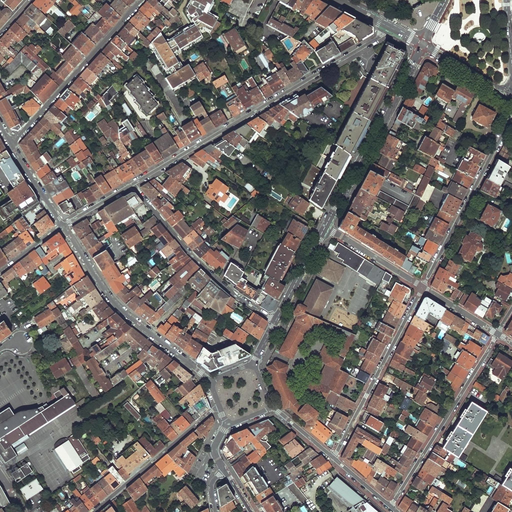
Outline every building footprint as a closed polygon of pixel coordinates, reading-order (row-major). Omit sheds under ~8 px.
[(0,0),(4,3),(13,12),(23,0),(0,0)] [(35,0),(32,4),(44,15),(45,14),(53,4),(49,0),(35,0)] [(68,0),(74,5),(69,11),(75,17),(80,12),(78,10),(81,7),(79,5),(73,0),(68,0)] [(115,0),(109,7),(120,17),(125,12),(129,8),(120,0),(115,0)] [(120,0),(129,8),(133,4),(136,0),(120,0)] [(192,70),(189,65),(181,69),(175,59),(174,58),(173,56),(180,52),(183,50),(190,46),(193,44),(199,40),(202,38),(200,34),(199,32),(205,29),(211,32),(217,21),(213,19),(206,14),(210,6),(214,1),(211,0),(190,0),(192,1),(188,8),(186,7),(185,10),(187,13),(193,22),(194,25),(191,27),(185,31),(181,33),(175,37),(165,43),(159,34),(155,39),(151,44),(146,49),(156,64),(172,90),(175,88),(176,90),(193,79),(192,78),(196,76),(192,70)] [(148,0),(147,2),(160,14),(162,11),(171,19),(168,21),(170,23),(167,26),(165,28),(166,29),(180,20),(177,15),(174,18),(168,13),(154,0),(148,0)] [(280,0),(280,1),(279,3),(291,10),(296,0),(280,0)] [(296,0),(291,10),(294,11),(296,8),(302,11),(300,14),(302,16),(304,13),(312,0),(296,0)] [(316,0),(312,0),(304,13),(309,17),(322,3),(317,0),(316,0)] [(145,4),(143,6),(152,15),(154,13),(167,26),(170,23),(168,21),(160,14),(147,2),(145,4)] [(0,28),(8,19),(7,19),(13,12),(4,3),(5,9),(4,9),(2,11),(0,9),(0,28)] [(322,3),(309,17),(315,21),(320,16),(329,7),(324,4),(322,3)] [(58,4),(56,6),(58,9),(69,19),(70,18),(71,17),(67,13),(68,12),(58,4)] [(106,4),(98,14),(112,27),(116,22),(120,17),(109,7),(107,5),(106,4)] [(141,9),(139,11),(150,22),(151,20),(149,19),(152,15),(143,6),(141,9)] [(209,14),(212,7),(210,6),(206,14),(213,19),(214,17),(209,14)] [(329,7),(320,16),(323,19),(320,21),(320,24),(322,26),(325,26),(328,23),(330,25),(331,24),(342,14),(335,10),(329,7)] [(172,8),(168,13),(174,18),(177,15),(178,14),(172,8)] [(100,21),(97,23),(93,20),(94,19),(89,15),(88,16),(87,15),(85,16),(89,21),(90,22),(92,24),(104,35),(108,31),(112,27),(98,14),(96,13),(94,10),(93,9),(92,11),(96,16),(95,17),(100,21)] [(136,14),(133,18),(144,28),(151,35),(155,39),(159,34),(161,32),(157,29),(157,28),(153,33),(152,32),(153,31),(147,25),(150,22),(139,11),(136,14)] [(19,18),(15,23),(26,33),(30,37),(32,34),(29,31),(33,27),(37,30),(35,31),(37,32),(38,31),(41,33),(44,31),(24,13),(19,18)] [(342,14),(331,24),(339,32),(354,20),(348,17),(342,14)] [(271,18),(268,24),(279,30),(283,23),(286,18),(282,16),(278,22),(271,18)] [(131,20),(128,23),(138,32),(142,36),(144,33),(142,31),(144,28),(133,18),(131,20)] [(68,20),(58,32),(60,34),(63,37),(74,26),(70,22),(68,20)] [(339,32),(333,36),(340,39),(342,36),(344,37),(346,33),(354,37),(358,43),(362,41),(361,40),(371,34),(371,29),(362,24),(354,20),(339,32)] [(12,26),(9,30),(18,37),(20,39),(20,40),(26,33),(15,23),(12,26)] [(126,25),(124,28),(134,37),(138,32),(128,23),(126,25)] [(283,23),(279,30),(290,36),(292,38),(299,29),(295,27),(294,29),(283,23)] [(92,24),(83,34),(95,45),(99,40),(104,35),(92,24)] [(49,35),(54,31),(50,27),(45,32),(49,35)] [(120,32),(116,36),(127,45),(134,37),(124,28),(120,32)] [(234,28),(222,36),(236,57),(248,49),(234,28)] [(299,29),(292,38),(294,38),(296,40),(305,31),(301,28),(299,29)] [(4,36),(0,39),(0,41),(6,48),(9,50),(12,54),(15,51),(11,48),(10,48),(9,46),(18,37),(9,30),(4,36)] [(305,31),(296,40),(301,43),(304,40),(308,44),(313,40),(310,37),(311,36),(305,31)] [(58,32),(51,39),(53,41),(60,34),(58,32)] [(82,33),(72,45),(73,46),(85,57),(90,50),(95,45),(83,34),(82,33)] [(151,35),(146,40),(151,44),(155,39),(151,35)] [(114,39),(111,43),(124,55),(125,53),(122,50),(124,48),(127,50),(126,51),(130,55),(133,52),(129,47),(127,45),(116,36),(114,39)] [(143,41),(141,44),(146,49),(151,44),(146,40),(142,36),(140,38),(143,41)] [(354,37),(336,48),(340,54),(347,49),(358,43),(354,37)] [(50,40),(47,43),(60,55),(61,54),(59,51),(59,50),(54,45),(55,44),(50,40)] [(303,45),(291,58),(302,76),(308,73),(302,64),(308,58),(315,51),(308,44),(304,40),(301,43),(303,45)] [(111,43),(106,48),(116,57),(118,55),(126,62),(129,59),(124,55),(111,43)] [(333,43),(321,49),(320,47),(315,51),(322,64),(340,54),(336,48),(333,43)] [(132,44),(129,47),(133,52),(134,53),(139,57),(142,53),(140,51),(132,44)] [(26,45),(24,47),(20,51),(36,66),(43,73),(49,67),(37,55),(33,52),(26,45)] [(73,46),(62,57),(66,61),(74,69),(79,63),(85,57),(73,46)] [(370,77),(369,80),(385,88),(389,80),(391,77),(397,64),(399,61),(402,54),(387,46),(381,57),(371,75),(370,77)] [(6,48),(0,55),(2,57),(6,52),(9,50),(6,48)] [(103,51),(101,54),(116,68),(118,66),(118,65),(112,60),(114,58),(114,59),(116,57),(106,48),(103,51)] [(269,49),(265,50),(267,53),(265,54),(269,59),(274,56),(270,49),(269,49)] [(9,50),(6,52),(11,56),(6,61),(7,62),(8,64),(15,56),(12,54),(9,50)] [(20,51),(15,56),(8,64),(3,70),(8,76),(21,62),(31,71),(36,66),(20,51)] [(134,53),(129,59),(133,63),(139,57),(134,53)] [(94,61),(88,68),(97,77),(98,78),(100,76),(98,74),(106,64),(115,72),(117,69),(116,68),(101,54),(94,61)] [(0,66),(3,70),(8,64),(7,62),(3,66),(0,63),(0,61),(0,57),(2,61),(4,59),(2,57),(0,55),(0,66)] [(293,68),(288,72),(282,63),(279,65),(290,83),(296,79),(302,76),(291,58),(288,60),(293,68)] [(66,61),(56,73),(63,80),(69,73),(74,69),(66,61)] [(276,68),(274,69),(277,73),(285,87),(288,85),(290,83),(279,65),(277,62),(276,63),(281,70),(278,72),(276,68)] [(204,64),(192,70),(196,76),(199,82),(213,73),(207,63),(204,65),(204,64)] [(151,70),(180,116),(186,112),(172,90),(156,64),(151,70)] [(425,64),(417,79),(423,83),(424,82),(429,73),(430,74),(431,72),(434,74),(437,69),(435,68),(429,64),(428,64),(427,64),(425,64)] [(31,71),(21,81),(25,85),(30,91),(35,97),(42,104),(46,99),(54,90),(58,86),(46,75),(43,73),(36,66),(31,71)] [(118,66),(116,68),(117,69),(123,74),(125,72),(118,66)] [(84,73),(79,77),(89,86),(97,77),(88,68),(84,73)] [(55,75),(52,78),(48,74),(46,75),(58,86),(61,83),(63,80),(56,73),(52,70),(51,72),(55,75)] [(277,73),(265,80),(273,93),(279,90),(285,87),(277,73)] [(225,75),(213,83),(217,89),(229,82),(225,75)] [(76,81),(73,84),(85,95),(88,93),(84,89),(86,88),(89,90),(91,88),(89,86),(79,77),(76,81)] [(136,77),(125,87),(131,93),(129,95),(130,96),(131,96),(136,101),(135,102),(141,108),(139,110),(140,111),(146,116),(156,107),(150,100),(152,98),(151,97),(150,98),(145,93),(146,92),(140,86),(143,83),(142,81),(141,82),(136,77)] [(263,83),(257,87),(265,99),(270,96),(273,93),(265,80),(264,77),(261,79),(263,83)] [(253,89),(250,91),(246,85),(245,85),(243,83),(241,84),(243,87),(254,105),(259,102),(265,99),(257,87),(253,80),(251,78),(248,80),(253,89)] [(417,79),(412,89),(418,92),(423,83),(417,79)] [(369,80),(352,113),(367,121),(371,114),(373,110),(379,98),(381,94),(385,88),(369,80)] [(0,101),(14,92),(15,91),(25,85),(21,81),(10,89),(5,92),(0,84),(0,101)] [(451,97),(461,102),(451,120),(458,124),(474,92),(458,82),(454,91),(451,97)] [(71,87),(68,90),(77,98),(80,94),(83,97),(85,95),(73,84),(71,87)] [(435,95),(448,103),(451,97),(454,91),(441,84),(435,95)] [(25,85),(15,91),(17,95),(23,92),(25,94),(30,91),(25,85)] [(106,93),(103,95),(101,98),(100,99),(107,109),(112,104),(110,102),(118,93),(112,85),(112,86),(109,89),(106,93)] [(236,86),(232,88),(235,93),(245,111),(251,107),(254,105),(243,87),(239,90),(236,86)] [(331,96),(320,87),(305,97),(312,108),(317,106),(320,104),(321,105),(326,102),(325,101),(328,99),(331,96)] [(64,95),(60,99),(67,106),(68,107),(72,103),(73,104),(75,102),(74,101),(77,98),(68,90),(64,95)] [(14,92),(0,101),(0,109),(8,105),(6,101),(12,97),(11,96),(15,94),(14,92)] [(235,98),(229,102),(227,100),(224,102),(234,117),(235,117),(241,113),(245,111),(235,93),(233,94),(235,98)] [(313,110),(312,108),(305,97),(304,95),(298,98),(297,96),(293,98),(290,100),(287,102),(286,100),(279,104),(297,118),(298,118),(313,110)] [(35,97),(24,103),(26,104),(22,108),(31,116),(36,111),(42,104),(35,97)] [(408,97),(403,107),(413,113),(415,110),(409,107),(413,99),(408,97)] [(57,103),(54,106),(61,112),(67,106),(60,99),(57,103)] [(126,103),(122,105),(128,116),(131,115),(126,103)] [(270,109),(264,113),(274,120),(282,126),(289,118),(294,122),(297,118),(279,104),(270,109)] [(8,105),(0,109),(0,110),(2,115),(3,115),(11,110),(8,105)] [(416,115),(423,119),(424,116),(428,109),(422,105),(416,115)] [(51,109),(49,111),(60,122),(66,127),(68,125),(59,117),(62,113),(61,112),(54,106),(51,109)] [(472,118),(488,127),(495,114),(479,106),(472,118)] [(86,110),(81,115),(80,115),(79,116),(81,119),(90,109),(87,107),(85,109),(86,110)] [(416,115),(413,113),(403,107),(396,119),(401,122),(411,128),(414,122),(414,121),(415,120),(416,120),(417,122),(422,125),(424,124),(425,123),(428,118),(424,116),(423,119),(416,115)] [(11,110),(3,115),(10,130),(17,132),(21,127),(11,110)] [(214,111),(211,113),(212,115),(209,117),(216,128),(222,124),(227,121),(221,110),(215,113),(214,111)] [(47,114),(44,117),(59,131),(62,128),(57,124),(60,122),(49,111),(47,114)] [(156,117),(164,129),(178,151),(182,148),(185,147),(178,136),(175,138),(165,123),(164,123),(163,121),(167,119),(165,116),(163,113),(156,117)] [(261,115),(257,117),(269,125),(270,126),(274,120),(264,113),(261,115)] [(352,113),(335,145),(337,147),(349,156),(351,151),(352,149),(353,147),(364,127),(365,125),(367,121),(352,113)] [(434,127),(443,132),(449,136),(451,137),(455,131),(439,122),(440,120),(441,120),(444,114),(442,113),(434,127)] [(42,119),(39,123),(48,131),(49,129),(58,137),(60,136),(63,138),(65,136),(59,131),(44,117),(42,119)] [(199,123),(206,134),(212,131),(216,128),(209,117),(199,123)] [(252,120),(245,124),(256,132),(263,137),(266,132),(265,131),(269,125),(257,117),(252,120)] [(192,120),(191,120),(192,122),(201,137),(206,134),(199,123),(197,119),(193,121),(192,120)] [(129,161),(125,163),(134,177),(138,174),(141,173),(132,159),(125,148),(119,140),(119,139),(119,131),(119,128),(114,120),(110,123),(113,127),(107,132),(120,151),(118,152),(121,157),(123,160),(126,158),(129,161)] [(124,127),(119,131),(119,139),(119,140),(126,136),(133,131),(134,133),(135,132),(127,120),(126,121),(123,120),(122,121),(122,124),(121,124),(124,127)] [(192,122),(181,128),(183,131),(190,143),(196,140),(201,137),(192,122)] [(34,128),(19,145),(23,151),(26,157),(36,150),(41,147),(44,144),(42,143),(37,147),(38,147),(36,149),(30,141),(34,137),(39,141),(48,131),(39,123),(34,128)] [(240,128),(234,131),(247,142),(248,143),(256,132),(245,124),(240,128)] [(138,125),(137,126),(139,130),(138,130),(144,138),(146,137),(147,137),(148,137),(140,125),(139,126),(138,125)] [(427,138),(436,143),(438,140),(441,135),(443,132),(434,127),(433,127),(427,138)] [(176,128),(173,129),(178,136),(185,147),(188,145),(190,143),(183,131),(180,133),(176,128)] [(70,131),(65,136),(63,138),(69,146),(79,138),(81,137),(80,135),(78,137),(77,135),(73,138),(70,135),(74,131),(72,129),(70,131)] [(164,137),(153,144),(163,159),(178,151),(164,129),(160,131),(164,137)] [(461,133),(455,130),(455,131),(451,137),(457,140),(461,133)] [(134,133),(133,131),(126,136),(131,143),(133,142),(133,141),(134,140),(135,140),(138,139),(134,133)] [(229,134),(222,138),(223,139),(234,147),(238,150),(241,147),(242,148),(247,142),(234,131),(229,134)] [(384,142),(399,150),(401,145),(405,147),(408,148),(410,146),(394,138),(388,134),(384,142)] [(126,136),(119,140),(125,148),(131,143),(126,136)] [(417,150),(424,153),(426,154),(433,158),(438,148),(439,145),(436,143),(427,138),(425,136),(417,150)] [(79,138),(69,146),(81,163),(82,163),(90,158),(92,157),(79,138)] [(217,143),(212,146),(221,153),(227,157),(234,147),(223,139),(217,143)] [(379,152),(383,155),(394,160),(400,163),(401,161),(397,159),(397,160),(394,159),(399,150),(384,142),(379,152)] [(149,146),(145,149),(146,150),(147,153),(155,164),(159,162),(163,159),(153,144),(149,147),(149,146)] [(206,147),(202,150),(216,160),(221,153),(212,146),(211,145),(206,147)] [(485,153),(470,145),(454,169),(457,171),(472,178),(485,153)] [(503,146),(496,159),(497,160),(503,163),(508,155),(505,154),(507,150),(507,148),(503,146)] [(337,147),(322,172),(335,182),(340,172),(349,156),(337,147)] [(36,150),(26,157),(28,160),(31,164),(41,157),(38,152),(36,150)] [(198,152),(194,155),(205,163),(208,159),(220,167),(221,165),(219,163),(216,160),(202,150),(201,151),(198,152)] [(11,158),(7,151),(0,155),(0,165),(13,189),(23,181),(25,180),(20,173),(11,158)] [(147,153),(141,157),(148,168),(152,166),(155,164),(147,153)] [(41,157),(31,164),(34,169),(36,172),(46,165),(43,160),(47,156),(45,154),(41,157)] [(139,155),(132,159),(141,173),(145,170),(148,168),(141,157),(139,155)] [(192,156),(189,158),(204,169),(207,164),(205,163),(194,155),(192,156)] [(379,164),(390,170),(393,166),(391,165),(394,160),(383,155),(379,164)] [(122,165),(119,167),(112,157),(111,158),(108,161),(110,165),(123,183),(130,179),(134,177),(125,163),(123,160),(121,157),(118,159),(122,165)] [(72,158),(70,160),(71,162),(74,166),(75,167),(77,166),(79,165),(77,162),(76,163),(72,158)] [(90,158),(82,163),(85,168),(88,167),(89,168),(90,169),(92,167),(92,166),(91,165),(93,163),(92,161),(90,158)] [(433,158),(429,166),(434,168),(438,160),(435,159),(433,158)] [(497,160),(487,180),(499,186),(504,176),(503,176),(508,166),(503,163),(497,160)] [(172,168),(165,172),(170,176),(182,185),(191,169),(182,162),(172,168)] [(369,171),(383,178),(400,187),(403,179),(373,163),(369,171)] [(405,166),(417,172),(418,171),(417,170),(418,168),(407,163),(405,166)] [(46,165),(36,172),(38,176),(41,180),(51,173),(46,165)] [(110,172),(106,175),(103,170),(99,172),(102,176),(111,190),(118,186),(123,183),(110,165),(107,167),(110,172)] [(311,165),(302,184),(312,189),(322,170),(311,165)] [(429,166),(424,176),(429,179),(434,168),(429,166)] [(360,189),(374,196),(378,188),(380,189),(381,187),(379,186),(383,178),(369,171),(364,180),(360,189)] [(451,182),(466,190),(472,178),(457,171),(451,182)] [(51,173),(41,180),(43,183),(45,186),(58,177),(61,176),(60,175),(59,173),(55,176),(52,172),(51,173)] [(322,172),(307,200),(318,207),(321,210),(335,182),(322,172)] [(93,186),(89,189),(90,190),(96,199),(100,197),(104,195),(94,181),(91,176),(88,177),(88,178),(93,186)] [(102,176),(94,181),(104,195),(108,192),(111,190),(102,176)] [(170,176),(162,186),(164,188),(174,197),(183,186),(182,185),(170,176)] [(417,191),(415,195),(420,198),(427,183),(429,179),(424,176),(423,179),(417,191)] [(58,177),(45,186),(49,192),(52,197),(68,188),(67,187),(62,189),(61,187),(59,189),(57,190),(55,187),(57,185),(59,184),(58,182),(60,180),(58,177)] [(154,179),(148,183),(159,193),(164,199),(168,202),(173,207),(177,211),(179,210),(177,208),(178,207),(175,204),(176,203),(162,191),(164,188),(162,186),(159,184),(154,179)] [(448,194),(460,201),(466,190),(451,182),(446,179),(445,182),(447,183),(446,187),(444,189),(442,187),(440,190),(448,194)] [(480,190),(495,198),(496,197),(494,196),(498,189),(502,192),(504,189),(502,188),(499,186),(487,180),(486,179),(480,190)] [(228,188),(216,180),(212,184),(209,185),(209,189),(206,193),(218,202),(220,200),(224,203),(228,196),(224,194),(228,188)] [(7,193),(12,200),(0,207),(0,216),(3,221),(14,214),(13,212),(17,210),(22,217),(39,204),(23,181),(13,189),(7,193)] [(511,192),(511,185),(505,182),(502,188),(504,189),(511,192)] [(148,183),(140,187),(146,195),(151,201),(155,197),(159,193),(148,183)] [(248,183),(244,186),(250,192),(254,189),(248,183)] [(427,183),(420,198),(420,200),(424,202),(426,203),(434,187),(427,183)] [(68,188),(52,197),(55,202),(58,206),(68,200),(74,197),(69,188),(68,188)] [(375,202),(377,198),(376,198),(374,196),(360,189),(356,196),(347,212),(359,218),(364,221),(366,218),(365,217),(364,216),(367,211),(368,212),(370,213),(373,208),(371,207),(369,206),(372,201),(374,201),(375,202)] [(88,191),(83,194),(89,204),(96,199),(90,190),(88,191)] [(404,212),(412,216),(416,208),(420,200),(420,198),(415,195),(414,194),(409,206),(380,191),(376,198),(377,198),(392,206),(404,212)] [(142,201),(135,193),(131,192),(123,197),(134,212),(137,209),(144,204),(142,201)] [(271,199),(260,192),(257,195),(268,202),(271,199)] [(292,193),(285,204),(301,216),(309,205),(292,193)] [(440,210),(452,217),(460,201),(448,194),(445,200),(443,199),(441,203),(443,204),(440,210)] [(134,212),(123,197),(103,209),(111,220),(114,225),(116,223),(120,221),(134,212)] [(155,197),(151,201),(155,205),(158,209),(168,202),(164,199),(161,203),(155,197)] [(212,208),(200,199),(198,201),(210,210),(212,208)] [(68,200),(58,206),(63,214),(66,215),(69,215),(75,212),(68,200)] [(416,208),(420,210),(424,202),(420,200),(416,208)] [(479,220),(496,229),(504,213),(499,210),(502,204),(495,200),(492,207),(487,205),(479,220)] [(168,202),(158,209),(162,214),(167,220),(172,215),(173,214),(169,210),(173,207),(168,202)] [(265,204),(258,210),(259,212),(260,213),(268,206),(265,204)] [(404,212),(392,206),(388,212),(391,214),(395,216),(393,219),(399,222),(404,212)] [(318,207),(315,211),(322,217),(324,212),(321,210),(318,207)] [(99,220),(92,225),(95,230),(97,229),(105,224),(111,220),(103,209),(97,212),(102,220),(100,221),(99,220)] [(435,218),(448,225),(450,221),(452,217),(440,210),(439,210),(435,218)] [(39,221),(47,215),(45,211),(37,217),(39,221)] [(191,211),(184,217),(187,219),(193,213),(191,211)] [(339,229),(401,267),(406,258),(396,252),(398,249),(395,248),(393,250),(374,238),(375,236),(373,234),(371,237),(356,228),(358,225),(356,224),(359,218),(347,212),(343,220),(339,229)] [(395,216),(391,214),(390,216),(392,217),(391,219),(388,217),(386,221),(388,223),(391,224),(393,219),(395,216)] [(36,228),(40,233),(36,236),(38,239),(54,227),(54,226),(51,221),(47,215),(39,221),(29,228),(31,231),(36,228)] [(257,215),(250,226),(264,235),(270,223),(257,215)] [(296,215),(287,233),(288,234),(301,241),(310,224),(296,215)] [(154,216),(143,224),(146,228),(149,231),(150,230),(160,223),(158,220),(154,216)] [(233,216),(228,220),(224,217),(223,219),(221,222),(223,224),(222,224),(230,230),(236,225),(240,220),(233,216)] [(21,218),(12,225),(20,236),(25,231),(29,229),(21,218)] [(178,222),(173,226),(179,234),(183,239),(195,229),(197,228),(198,229),(201,227),(199,225),(203,221),(200,218),(191,225),(191,227),(188,229),(181,219),(178,222)] [(429,229),(442,236),(445,231),(448,225),(435,218),(434,218),(428,228),(429,229)] [(86,219),(72,228),(77,235),(80,240),(91,233),(87,227),(90,224),(86,219)] [(91,233),(80,240),(84,245),(87,250),(100,242),(118,231),(114,225),(111,220),(105,224),(110,232),(97,240),(93,234),(95,233),(95,232),(98,230),(97,229),(95,230),(91,233)] [(160,223),(150,230),(151,231),(151,230),(156,236),(157,238),(166,231),(163,227),(160,223)] [(397,227),(391,224),(388,223),(387,225),(383,223),(380,229),(392,236),(397,227)] [(248,231),(236,225),(230,230),(221,239),(238,248),(248,231)] [(9,234),(12,237),(15,234),(10,227),(3,231),(7,235),(9,234)] [(138,232),(135,227),(121,236),(129,248),(143,238),(138,232)] [(209,227),(204,230),(210,236),(212,234),(214,232),(209,227)] [(146,228),(138,232),(143,238),(150,233),(149,231),(146,228)] [(195,229),(183,239),(185,242),(188,245),(199,235),(202,233),(198,229),(197,231),(195,229)] [(427,240),(438,245),(440,241),(442,236),(429,229),(425,236),(423,235),(422,237),(424,238),(427,240)] [(18,239),(26,248),(32,244),(34,242),(27,234),(25,231),(20,236),(17,238),(18,239)] [(166,231),(157,238),(150,244),(146,247),(149,250),(160,241),(165,247),(173,240),(170,235),(166,231)] [(35,250),(41,260),(46,257),(49,254),(65,243),(62,238),(59,232),(47,241),(43,245),(44,247),(47,245),(50,249),(47,252),(45,251),(44,252),(40,246),(38,248),(35,250)] [(469,263),(475,251),(476,252),(477,252),(479,252),(481,251),(482,249),(482,248),(483,246),(482,245),(481,243),(480,242),(482,238),(471,232),(468,237),(464,235),(460,242),(464,244),(458,255),(463,258),(463,259),(469,263)] [(210,236),(208,237),(205,240),(206,241),(207,241),(208,242),(214,236),(212,234),(210,236)] [(301,241),(288,234),(284,239),(283,239),(280,244),(294,253),(301,241)] [(199,235),(188,245),(190,248),(193,251),(202,243),(204,241),(199,235)] [(424,238),(419,249),(420,250),(422,251),(427,240),(424,238)] [(23,251),(26,248),(18,239),(12,242),(21,252),(23,251)] [(173,240),(165,247),(162,249),(168,256),(174,251),(179,247),(176,242),(173,240)] [(422,251),(432,256),(435,250),(438,245),(427,240),(422,251)] [(14,257),(21,252),(12,242),(0,250),(8,262),(14,257)] [(100,242),(87,250),(90,255),(93,259),(105,250),(100,242)] [(332,250),(338,254),(344,258),(350,249),(338,242),(335,246),(330,243),(328,248),(332,250)] [(65,243),(49,254),(51,256),(58,251),(59,252),(60,254),(61,254),(68,248),(67,246),(65,243)] [(202,243),(193,251),(197,255),(200,258),(202,257),(210,249),(202,243)] [(279,244),(263,274),(278,282),(294,253),(280,244),(279,244)] [(408,253),(416,257),(420,250),(419,249),(412,246),(408,253)] [(179,247),(174,251),(177,256),(172,259),(171,258),(168,262),(171,265),(187,255),(182,250),(179,247)] [(56,263),(57,265),(72,254),(70,252),(68,248),(61,254),(64,257),(56,263)] [(0,267),(1,267),(8,262),(0,250),(0,249),(0,267)] [(210,249),(202,257),(210,264),(211,266),(213,264),(216,267),(219,264),(223,268),(229,258),(222,251),(221,253),(219,254),(216,251),(214,253),(210,249)] [(364,276),(368,279),(376,267),(350,249),(344,258),(342,261),(341,262),(364,276)] [(36,264),(38,267),(39,266),(39,265),(43,262),(41,260),(35,250),(29,255),(36,264)] [(95,263),(101,272),(114,264),(105,250),(93,259),(95,263)] [(419,258),(428,264),(432,256),(422,251),(420,250),(416,257),(415,259),(418,260),(419,258)] [(60,254),(59,252),(48,260),(49,262),(60,254)] [(132,252),(117,262),(115,263),(114,264),(101,272),(105,278),(109,283),(123,274),(125,273),(142,261),(132,252)] [(63,272),(65,275),(79,265),(75,260),(72,254),(57,265),(55,267),(56,270),(62,265),(66,270),(63,272)] [(35,283),(39,279),(37,277),(35,278),(32,274),(33,274),(31,271),(32,270),(31,268),(36,264),(29,255),(24,258),(19,262),(27,272),(34,281),(35,283)] [(187,255),(171,265),(178,272),(191,260),(189,257),(187,255)] [(401,267),(408,272),(412,265),(413,264),(407,261),(408,258),(406,257),(406,258),(401,267)] [(325,258),(318,272),(336,282),(344,268),(325,258)] [(191,260),(178,272),(160,289),(157,292),(160,296),(163,299),(166,302),(184,285),(187,282),(200,269),(195,264),(191,260)] [(444,270),(454,275),(459,265),(450,260),(444,270)] [(12,267),(20,278),(27,272),(19,262),(16,265),(12,267)] [(160,263),(151,270),(153,272),(156,274),(161,271),(164,269),(160,263)] [(228,280),(236,285),(234,289),(254,303),(261,291),(258,289),(256,292),(244,285),(246,281),(245,280),(241,277),(244,272),(231,263),(223,277),(228,280)] [(65,289),(66,291),(85,276),(82,271),(79,265),(65,275),(64,276),(67,279),(70,277),(72,281),(70,283),(71,285),(65,289)] [(408,272),(413,275),(417,268),(412,265),(408,272)] [(20,278),(12,267),(3,274),(2,275),(5,279),(6,281),(2,284),(5,289),(11,285),(9,282),(15,277),(17,278),(19,279),(20,278)] [(368,279),(378,285),(385,272),(376,267),(368,279)] [(499,282),(508,286),(511,282),(511,283),(511,267),(511,268),(511,271),(510,271),(509,271),(507,273),(509,274),(509,275),(508,277),(506,276),(504,278),(502,277),(499,282)] [(435,278),(452,287),(455,289),(456,289),(458,285),(451,281),(453,277),(455,278),(456,276),(454,275),(444,270),(440,268),(437,273),(435,278)] [(200,269),(187,282),(197,290),(187,301),(191,304),(196,298),(211,279),(205,274),(200,269)] [(378,285),(376,290),(376,291),(382,294),(392,276),(385,272),(378,285)] [(123,274),(109,283),(112,288),(114,291),(116,293),(124,287),(121,282),(126,278),(123,274)] [(255,286),(277,302),(280,296),(286,287),(278,282),(263,274),(255,286)] [(68,300),(71,306),(81,299),(83,297),(95,288),(91,282),(87,275),(85,276),(66,291),(55,299),(57,302),(62,298),(64,298),(76,290),(79,294),(75,297),(74,295),(68,300)] [(34,284),(41,294),(51,286),(43,276),(39,279),(35,283),(34,284)] [(431,286),(443,293),(447,286),(451,288),(452,287),(435,278),(431,286)] [(211,279),(196,298),(209,309),(210,307),(221,288),(216,284),(211,279)] [(296,321),(280,351),(280,353),(280,354),(290,358),(291,358),(292,357),(308,327),(310,326),(311,323),(313,322),(346,339),(339,353),(345,356),(348,350),(351,343),(356,335),(317,318),(319,314),(312,310),(315,304),(322,308),(332,288),(316,280),(303,307),(299,305),(298,305),(295,312),(294,313),(294,314),(298,316),(296,320),(296,321)] [(0,300),(9,294),(5,289),(2,284),(1,282),(0,282),(0,281),(0,300)] [(495,295),(506,300),(510,292),(511,292),(511,288),(508,286),(499,282),(498,281),(497,283),(500,285),(495,295)] [(400,303),(405,293),(406,293),(407,293),(408,293),(409,292),(409,291),(409,290),(408,290),(402,286),(401,287),(395,284),(391,292),(388,291),(385,295),(389,297),(400,303)] [(184,285),(166,302),(158,310),(155,313),(147,322),(148,323),(151,325),(157,319),(158,320),(166,311),(167,312),(189,290),(184,285)] [(140,291),(126,304),(129,308),(130,308),(134,312),(146,301),(150,298),(157,292),(160,289),(157,286),(144,298),(142,298),(139,300),(136,298),(142,294),(140,291)] [(124,287),(116,293),(120,298),(126,304),(140,291),(137,287),(129,293),(124,287)] [(79,312),(82,316),(89,311),(90,310),(92,309),(104,301),(99,295),(95,288),(83,297),(85,299),(90,306),(85,309),(85,310),(84,308),(79,312)] [(221,314),(225,305),(230,296),(226,292),(221,288),(210,307),(221,314)] [(455,289),(450,298),(455,301),(458,296),(460,291),(456,289),(455,289)] [(261,291),(254,303),(261,307),(268,312),(273,311),(275,306),(277,302),(261,291)] [(459,303),(463,306),(469,296),(465,294),(459,303)] [(463,306),(474,313),(481,302),(470,295),(469,296),(463,306)] [(230,296),(225,305),(229,307),(230,308),(236,300),(230,296)] [(384,310),(400,318),(403,312),(406,305),(400,303),(389,297),(387,299),(392,302),(389,309),(386,307),(384,310)] [(420,306),(415,315),(424,321),(429,312),(440,319),(445,310),(427,298),(426,298),(425,298),(424,298),(423,299),(420,306)] [(71,306),(74,310),(82,304),(81,302),(80,301),(81,300),(81,299),(71,306)] [(163,299),(155,308),(158,310),(166,302),(163,299)] [(186,300),(179,309),(184,313),(191,304),(187,301),(186,300)] [(474,313),(482,318),(485,314),(491,305),(482,300),(481,302),(474,313)] [(48,305),(56,317),(60,315),(61,314),(52,301),(48,305)] [(104,301),(92,309),(102,322),(115,313),(113,311),(109,307),(104,301)] [(146,301),(134,312),(140,316),(147,322),(155,313),(148,307),(148,308),(145,305),(147,302),(146,301)] [(491,305),(485,314),(491,318),(494,313),(495,314),(497,311),(498,312),(501,307),(495,304),(496,302),(495,302),(493,301),(491,305)] [(315,304),(312,310),(319,314),(322,308),(315,304)] [(35,318),(43,331),(47,329),(45,325),(56,319),(56,317),(48,305),(46,306),(48,309),(35,318)] [(221,314),(220,314),(223,316),(229,307),(225,305),(221,314)] [(378,321),(394,329),(396,325),(400,318),(384,310),(383,313),(386,315),(383,320),(379,319),(378,321)] [(440,319),(437,325),(440,326),(442,322),(448,326),(446,330),(447,331),(449,329),(455,316),(445,310),(440,319)] [(102,335),(105,339),(114,332),(125,323),(122,320),(120,318),(115,313),(102,322),(96,326),(99,330),(107,324),(109,324),(112,327),(110,329),(102,335)] [(267,322),(256,314),(251,322),(262,330),(265,325),(267,322)] [(56,319),(63,329),(67,327),(61,316),(60,315),(56,317),(56,319)] [(173,316),(172,315),(164,326),(162,324),(158,330),(160,332),(165,336),(177,322),(178,320),(173,316)] [(177,322),(165,336),(170,340),(174,343),(185,327),(186,326),(192,317),(189,315),(183,324),(184,324),(180,329),(177,326),(179,323),(177,322)] [(213,328),(216,321),(205,315),(203,319),(184,351),(189,355),(196,360),(212,330),(213,328)] [(411,323),(423,331),(428,324),(424,321),(415,315),(413,319),(411,323)] [(455,316),(449,329),(450,329),(451,327),(459,332),(461,330),(465,322),(455,316)] [(185,327),(174,343),(178,346),(184,351),(203,319),(200,317),(189,335),(185,332),(187,329),(185,327)] [(192,317),(186,326),(190,328),(196,320),(192,317)] [(247,320),(241,328),(257,339),(260,334),(262,330),(251,322),(248,321),(247,320)] [(380,332),(390,337),(394,329),(378,321),(374,329),(380,332)] [(0,342),(12,332),(4,322),(0,325),(0,342)] [(461,330),(465,332),(467,329),(469,325),(465,322),(461,330)] [(115,337),(117,340),(123,335),(132,328),(126,324),(125,323),(114,332),(116,336),(115,337)] [(408,329),(405,335),(417,342),(423,331),(411,323),(408,329)] [(72,344),(77,340),(68,326),(67,327),(63,329),(72,344)] [(236,328),(233,333),(225,328),(221,334),(237,344),(236,346),(240,348),(241,347),(242,347),(249,335),(236,326),(235,328),(236,328)] [(132,328),(123,335),(127,340),(133,348),(136,351),(137,350),(141,355),(138,357),(141,361),(144,364),(145,363),(147,362),(154,357),(148,353),(152,345),(153,345),(142,337),(132,328)] [(466,333),(485,344),(489,337),(477,329),(474,334),(468,330),(466,333)] [(234,344),(211,354),(205,349),(209,344),(211,345),(218,334),(216,332),(212,330),(196,360),(201,364),(210,371),(216,368),(226,364),(236,360),(249,355),(249,354),(240,348),(236,346),(234,344)] [(370,337),(385,345),(387,342),(390,337),(380,332),(377,337),(372,335),(370,337)] [(444,339),(450,343),(453,344),(456,340),(446,334),(444,338),(444,339)] [(117,340),(101,350),(96,354),(85,362),(81,364),(84,368),(88,365),(94,375),(93,376),(97,382),(98,382),(105,392),(129,375),(136,383),(142,377),(140,375),(136,370),(144,364),(141,361),(125,372),(124,371),(121,373),(115,377),(112,379),(113,382),(111,384),(108,379),(105,375),(106,374),(106,373),(103,369),(101,366),(100,367),(99,365),(100,364),(97,360),(98,358),(100,360),(113,351),(113,350),(127,340),(123,335),(117,340)] [(401,341),(419,353),(424,356),(425,354),(420,350),(420,348),(415,345),(417,342),(405,335),(403,338),(401,341)] [(98,345),(101,350),(117,340),(115,337),(114,338),(113,336),(107,340),(108,342),(104,345),(102,342),(98,345)] [(366,351),(379,357),(382,351),(385,345),(370,337),(368,340),(371,341),(366,351)] [(440,345),(437,352),(443,356),(450,343),(444,339),(441,343),(440,345)] [(78,355),(79,356),(81,355),(85,352),(77,340),(72,344),(78,355)] [(395,353),(406,359),(411,362),(413,358),(409,356),(412,351),(418,355),(419,353),(401,341),(398,347),(395,353)] [(460,349),(476,358),(482,349),(469,341),(465,347),(460,343),(457,347),(460,349)] [(92,347),(96,354),(101,350),(98,345),(97,344),(92,347)] [(148,353),(154,357),(159,350),(156,348),(152,345),(148,353)] [(363,358),(375,364),(377,362),(379,357),(366,351),(361,348),(359,351),(365,354),(363,358)] [(456,364),(468,371),(472,364),(476,358),(460,349),(458,351),(461,353),(457,359),(454,358),(452,361),(456,364)] [(159,350),(154,357),(157,359),(159,361),(164,354),(161,352),(159,350)] [(317,360),(325,364),(330,354),(321,350),(317,360)] [(392,360),(403,366),(406,359),(395,353),(393,357),(392,360)] [(158,363),(156,366),(158,368),(160,369),(161,370),(172,360),(168,357),(164,354),(159,361),(157,359),(155,361),(158,363)] [(317,382),(312,392),(319,395),(323,397),(326,399),(325,400),(345,411),(347,407),(348,405),(353,407),(355,403),(338,394),(347,374),(344,373),(339,370),(340,368),(343,360),(330,354),(325,364),(317,382)] [(496,368),(493,374),(502,380),(511,363),(511,362),(499,354),(495,361),(491,359),(487,365),(491,368),(492,366),(496,368)] [(78,355),(71,359),(94,400),(100,396),(90,379),(88,376),(84,368),(81,364),(78,357),(79,356),(78,355)] [(359,370),(370,376),(372,370),(375,364),(363,358),(359,356),(358,358),(364,361),(359,370)] [(50,367),(56,378),(73,368),(68,360),(66,357),(50,367)] [(154,357),(147,362),(154,368),(156,366),(158,363),(155,361),(157,359),(154,357)] [(389,364),(400,371),(402,368),(414,375),(415,373),(403,366),(392,360),(389,364)] [(172,372),(183,383),(192,375),(187,372),(180,366),(176,363),(173,361),(165,369),(170,375),(172,372)] [(267,368),(283,409),(288,407),(305,421),(306,424),(305,427),(305,428),(310,432),(316,419),(318,414),(306,404),(304,405),(302,408),(295,402),(284,373),(287,368),(286,366),(277,361),(274,363),(273,365),(267,368)] [(136,370),(140,375),(147,368),(144,364),(136,370)] [(451,372),(463,379),(466,375),(468,371),(456,364),(451,372)] [(447,378),(459,386),(463,379),(451,372),(440,365),(439,367),(444,370),(443,371),(449,375),(447,378)] [(355,378),(366,384),(368,380),(370,376),(359,370),(355,368),(354,371),(358,373),(355,378)] [(165,369),(160,373),(165,379),(164,380),(165,382),(171,376),(170,375),(165,369)] [(183,383),(175,390),(177,392),(179,391),(180,390),(184,394),(182,395),(184,397),(196,387),(190,380),(194,377),(192,375),(183,383)] [(415,388),(427,395),(436,380),(431,376),(429,378),(425,376),(419,386),(417,385),(415,388)] [(304,388),(312,392),(317,382),(308,378),(304,388)] [(152,380),(147,384),(151,390),(152,389),(159,399),(156,401),(158,403),(165,398),(163,395),(153,382),(152,380)] [(473,387),(484,393),(487,389),(476,382),(473,387)] [(47,389),(50,396),(54,393),(63,387),(62,383),(47,389)] [(374,394),(386,401),(387,401),(390,397),(385,394),(387,390),(390,392),(392,390),(380,383),(376,390),(374,394)] [(70,384),(64,388),(69,395),(74,390),(70,384)] [(184,397),(179,401),(181,404),(185,401),(184,400),(187,398),(191,402),(188,405),(190,407),(203,395),(201,390),(199,385),(196,387),(184,397)] [(500,397),(497,401),(501,404),(510,390),(508,389),(509,387),(507,385),(500,397)] [(0,455),(5,463),(7,462),(17,455),(11,446),(12,445),(13,447),(28,437),(27,435),(55,417),(55,418),(62,413),(62,412),(75,403),(69,395),(64,388),(63,387),(54,393),(58,401),(49,407),(47,404),(42,406),(38,408),(34,409),(30,410),(25,411),(20,412),(16,414),(14,415),(9,407),(0,413),(0,455)] [(148,390),(156,401),(159,399),(152,389),(151,390),(149,388),(148,390)] [(172,388),(163,395),(165,398),(166,397),(174,390),(172,389),(172,388)] [(417,396),(415,400),(410,397),(409,399),(412,401),(421,406),(427,395),(415,388),(414,390),(412,393),(417,396)] [(404,396),(409,399),(410,397),(412,394),(403,389),(400,394),(404,396)] [(369,403),(365,410),(377,417),(386,401),(374,394),(369,403)] [(206,402),(203,395),(190,407),(181,414),(182,415),(190,425),(197,418),(209,408),(206,402)] [(319,395),(314,406),(318,408),(323,397),(319,395)] [(404,396),(399,408),(403,410),(407,412),(408,413),(409,411),(407,409),(412,401),(409,399),(404,396)] [(84,398),(76,404),(80,410),(88,404),(84,398)] [(124,405),(137,421),(141,418),(128,402),(124,405)] [(446,441),(442,448),(447,451),(465,462),(468,457),(461,453),(486,412),(470,402),(465,410),(464,409),(458,417),(460,419),(451,432),(450,431),(444,440),(446,441)] [(155,408),(161,414),(166,410),(161,403),(155,408)] [(389,407),(395,411),(397,409),(400,411),(398,415),(400,416),(403,410),(399,408),(391,403),(389,407)] [(422,421),(433,427),(435,423),(434,422),(438,416),(425,408),(419,419),(422,421)] [(331,423),(342,429),(345,423),(348,418),(332,409),(330,412),(335,415),(331,423)] [(399,419),(401,420),(403,421),(405,417),(404,416),(407,412),(403,410),(400,416),(399,419)] [(158,424),(158,425),(161,428),(167,423),(168,422),(160,414),(154,419),(158,424)] [(172,418),(171,419),(182,432),(186,428),(190,425),(182,415),(175,421),(172,418)] [(365,425),(378,432),(383,423),(370,415),(365,425)] [(203,435),(206,438),(209,433),(214,424),(215,422),(214,420),(213,418),(212,417),(193,432),(198,437),(199,439),(203,435)] [(172,423),(170,426),(178,436),(180,434),(182,432),(171,419),(170,420),(172,423)] [(246,428),(267,451),(271,447),(267,442),(268,441),(268,437),(271,434),(273,434),(275,431),(272,427),(273,426),(268,419),(254,425),(246,428)] [(332,433),(316,419),(310,432),(318,439),(323,444),(332,433)] [(335,431),(334,433),(338,436),(342,429),(331,423),(327,421),(325,424),(330,429),(335,431)] [(417,429),(427,436),(430,432),(433,427),(422,421),(419,426),(418,425),(416,429),(417,429)] [(157,425),(171,441),(172,441),(178,436),(170,426),(167,423),(161,428),(158,425),(157,425)] [(394,426),(389,436),(392,438),(397,428),(394,426)] [(364,439),(378,447),(381,442),(357,427),(354,433),(364,439)] [(92,435),(90,437),(96,445),(101,441),(93,430),(92,428),(86,433),(87,434),(90,433),(92,435)] [(240,461),(245,468),(251,463),(253,466),(267,453),(268,452),(267,451),(246,428),(237,432),(230,435),(240,448),(241,447),(240,446),(249,441),(252,444),(256,450),(254,451),(249,455),(250,456),(247,458),(245,456),(244,456),(245,458),(240,461)] [(412,437),(422,443),(425,440),(427,436),(417,429),(415,432),(412,437)] [(179,444),(185,448),(198,437),(193,432),(179,444)] [(280,441),(284,445),(295,436),(291,432),(280,441)] [(349,441),(341,458),(350,466),(353,459),(350,457),(354,450),(355,451),(356,450),(357,449),(357,447),(355,446),(358,442),(361,444),(364,439),(354,433),(349,441)] [(87,454),(74,434),(70,436),(72,439),(68,441),(68,440),(66,441),(65,440),(64,440),(63,440),(62,440),(61,440),(60,441),(58,442),(56,444),(56,445),(56,447),(57,447),(55,449),(69,472),(83,463),(82,462),(89,458),(87,455),(87,454)] [(222,451),(227,459),(241,450),(240,448),(230,435),(222,451)] [(385,443),(390,446),(394,439),(389,436),(385,443)] [(406,446),(417,452),(419,448),(422,443),(412,437),(406,446)] [(145,439),(140,443),(150,456),(152,458),(156,454),(165,446),(160,441),(153,446),(145,439)] [(284,447),(292,458),(304,449),(294,439),(284,447)] [(358,473),(365,479),(377,458),(380,451),(382,449),(378,447),(364,439),(361,444),(365,446),(356,461),(353,459),(350,466),(358,473)] [(138,442),(117,460),(128,474),(137,467),(150,456),(140,443),(138,442)] [(382,449),(380,451),(391,458),(394,460),(395,458),(386,452),(390,446),(385,443),(382,449)] [(19,453),(27,450),(24,444),(17,447),(19,453)] [(179,444),(171,451),(168,454),(184,470),(188,473),(192,465),(196,458),(187,450),(185,448),(179,444)] [(400,453),(412,460),(417,452),(406,446),(404,445),(400,450),(398,449),(397,451),(400,453)] [(432,452),(443,459),(447,451),(442,448),(437,445),(434,449),(432,452)] [(319,456),(309,447),(282,467),(290,475),(301,467),(310,461),(319,456)] [(69,472),(55,449),(53,450),(67,473),(69,472)] [(197,456),(198,454),(192,449),(190,451),(188,449),(187,450),(196,458),(197,456)] [(428,459),(441,467),(445,461),(443,459),(432,452),(428,459)] [(282,467),(270,454),(269,455),(267,453),(253,466),(246,472),(243,475),(252,489),(257,495),(269,488),(288,475),(290,475),(282,467)] [(398,462),(407,468),(412,460),(400,453),(399,455),(401,457),(398,462)] [(155,465),(162,474),(159,476),(161,478),(163,476),(168,472),(167,471),(170,469),(169,468),(171,466),(174,469),(178,474),(184,470),(168,454),(161,460),(155,465)] [(310,461),(314,467),(306,472),(308,474),(315,469),(318,467),(326,462),(321,455),(319,456),(310,461)] [(122,478),(124,481),(127,479),(130,476),(128,474),(117,460),(115,458),(114,459),(117,463),(116,463),(118,466),(117,467),(120,470),(118,473),(122,478)] [(371,484),(374,486),(380,476),(384,470),(387,465),(377,458),(365,479),(371,484)] [(392,469),(397,471),(403,475),(407,468),(398,462),(394,460),(391,458),(389,461),(392,464),(394,463),(395,464),(392,469)] [(421,469),(435,478),(439,481),(440,479),(436,476),(440,470),(444,473),(446,470),(441,467),(428,459),(421,469)] [(232,467),(239,479),(243,475),(246,472),(243,470),(245,468),(240,461),(232,467)] [(318,467),(321,471),(318,473),(319,475),(331,467),(328,461),(326,462),(318,467)] [(33,472),(29,465),(28,466),(26,464),(25,462),(24,462),(23,463),(22,463),(22,464),(23,465),(19,468),(18,467),(17,467),(16,466),(16,467),(15,467),(15,468),(15,469),(16,470),(11,473),(17,482),(21,479),(33,472)] [(110,473),(118,483),(121,480),(122,478),(118,473),(112,465),(107,469),(108,470),(110,473)] [(140,478),(147,488),(149,485),(148,484),(147,485),(146,483),(156,475),(158,478),(159,476),(162,474),(155,465),(147,471),(140,478)] [(386,471),(394,476),(395,474),(397,471),(392,469),(387,465),(384,470),(386,471)] [(174,469),(171,466),(169,468),(170,469),(167,471),(168,472),(163,476),(164,478),(174,469)] [(288,475),(294,482),(298,480),(295,476),(299,474),(298,472),(303,470),(301,467),(290,475),(288,475)] [(500,486),(511,492),(511,467),(511,469),(509,468),(504,476),(505,478),(504,480),(495,475),(492,479),(501,485),(500,486)] [(417,477),(427,484),(430,485),(435,478),(421,469),(417,477)] [(103,478),(113,490),(116,488),(120,485),(118,483),(110,473),(103,478)] [(383,478),(380,476),(374,486),(377,489),(382,493),(390,482),(383,478)] [(465,481),(471,484),(474,480),(468,476),(465,481)] [(294,482),(298,488),(306,483),(305,481),(306,480),(303,477),(298,480),(294,482)] [(411,485),(421,491),(423,488),(424,489),(427,484),(417,477),(411,485)] [(491,499),(497,502),(506,508),(511,497),(511,492),(500,486),(501,485),(492,479),(488,477),(485,482),(497,489),(491,499)] [(97,483),(107,496),(110,493),(113,490),(103,478),(97,483)] [(126,489),(134,501),(148,490),(147,488),(140,478),(133,483),(126,489)] [(330,487),(342,497),(352,491),(337,478),(330,487)] [(21,489),(27,499),(43,488),(37,479),(21,489)] [(82,489),(86,487),(81,479),(77,482),(82,489)] [(390,482),(382,493),(386,496),(388,498),(397,485),(390,481),(390,482)] [(293,494),(295,497),(295,496),(297,499),(299,502),(299,501),(301,504),(308,500),(298,488),(294,482),(287,487),(288,489),(289,489),(291,492),(291,491),(292,494),(293,494)] [(90,489),(99,502),(103,499),(107,496),(97,483),(93,486),(90,489)] [(0,507),(0,508),(1,508),(10,504),(8,499),(3,489),(0,484),(0,507)] [(228,488),(225,484),(217,489),(220,507),(229,501),(234,498),(233,496),(231,497),(228,493),(230,492),(229,489),(228,488)] [(183,487),(177,492),(185,501),(193,494),(186,485),(184,486),(183,485),(183,486),(182,486),(183,487)] [(340,499),(342,497),(330,487),(329,486),(327,488),(340,499)] [(432,487),(425,497),(423,500),(421,504),(426,507),(432,496),(430,495),(431,494),(430,494),(430,492),(439,498),(443,494),(432,487)] [(99,502),(90,489),(88,488),(83,492),(94,506),(96,504),(99,502)] [(257,495),(262,503),(272,496),(273,495),(269,488),(257,495)] [(79,500),(88,511),(91,509),(94,506),(83,492),(80,494),(75,489),(72,491),(76,495),(79,500)] [(352,491),(342,497),(354,507),(355,510),(357,509),(365,503),(362,499),(352,491)] [(415,511),(418,508),(415,506),(422,495),(418,493),(416,496),(414,500),(413,501),(406,511),(415,511)] [(482,493),(470,511),(478,511),(488,496),(482,493)] [(193,494),(185,501),(192,509),(197,505),(199,505),(200,504),(199,503),(200,502),(193,494)] [(439,498),(449,505),(452,500),(443,494),(439,498)] [(262,503),(267,511),(281,511),(279,508),(282,506),(276,498),(274,499),(272,496),(262,503)] [(403,510),(404,511),(406,511),(413,501),(405,496),(398,507),(403,510)] [(342,497),(340,499),(351,509),(353,511),(355,510),(354,507),(342,497)] [(122,505),(126,511),(139,511),(131,499),(122,505)] [(430,511),(432,510),(438,501),(434,499),(428,507),(429,508),(427,511),(420,506),(418,508),(415,511),(430,511)] [(73,505),(78,511),(87,511),(88,511),(79,500),(77,502),(73,505)] [(78,511),(73,505),(70,501),(64,506),(67,510),(69,511),(78,511)] [(220,507),(221,511),(227,511),(232,509),(233,508),(229,501),(220,507)] [(158,505),(162,511),(166,511),(160,502),(158,505)] [(377,511),(367,502),(365,503),(357,509),(360,511),(377,511)] [(490,511),(506,511),(508,509),(506,508),(497,502),(490,511)] [(114,511),(114,510),(109,503),(104,508),(99,511),(114,511)]
